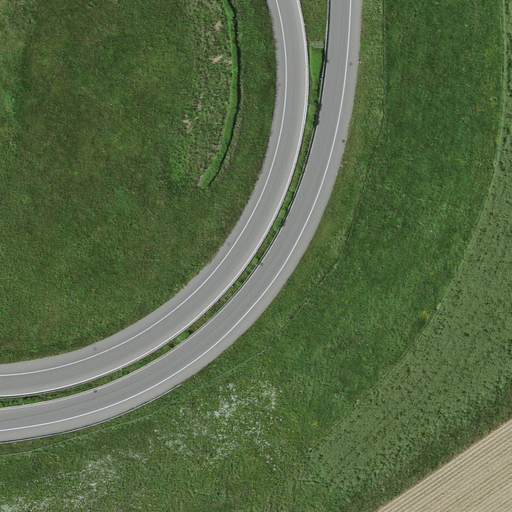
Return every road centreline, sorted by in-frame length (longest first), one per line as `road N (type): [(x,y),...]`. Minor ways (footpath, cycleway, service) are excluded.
road 1 (motorway): [(0,421),(86,404),(141,382),(211,334),(258,283),(286,242),(318,165),(341,0)]
road 2 (motorway): [(285,0),(294,63),(286,143),(269,198),(233,260),(179,316),(131,347),(48,378),(0,383)]
